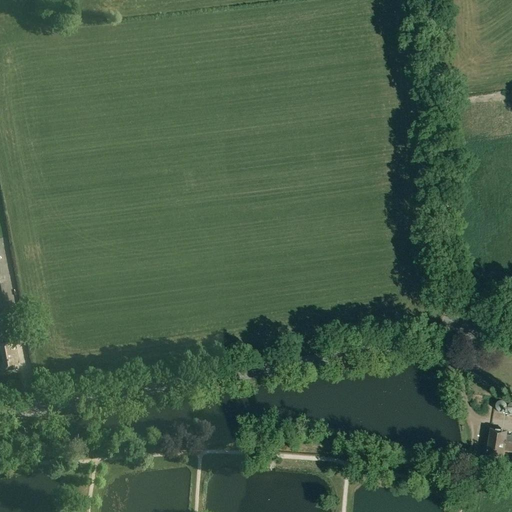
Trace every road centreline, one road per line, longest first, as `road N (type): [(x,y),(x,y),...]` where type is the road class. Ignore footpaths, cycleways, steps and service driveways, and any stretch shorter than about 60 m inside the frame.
road 1 (unclassified): [(0,416),(453,334)]
road 2 (tertiary): [(453,334),(430,0)]
